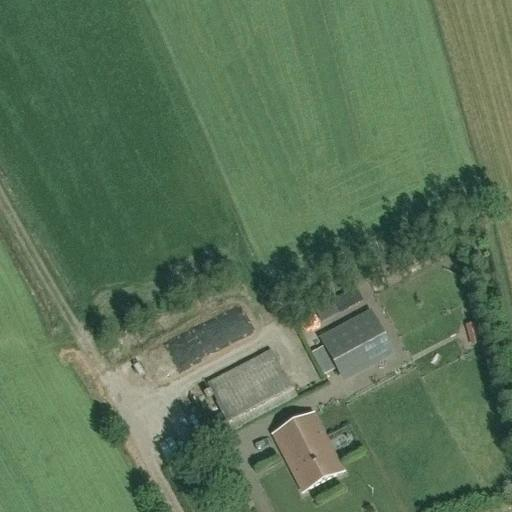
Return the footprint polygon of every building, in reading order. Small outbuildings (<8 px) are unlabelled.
[(320,305),(301,316),(308,328),(326,317),(320,305)] [(320,340),(338,374),(388,347),(370,313),(320,340)] [(219,410),(202,419),(208,431),(289,390),(270,353),(206,385),(219,410)] [(147,391),(164,386),(160,373),(143,378),(147,391)] [(275,437),(294,475),(304,493),(341,473),(312,418),(275,437)] [(275,464),(264,469),(280,504),(291,499),(275,464)]
